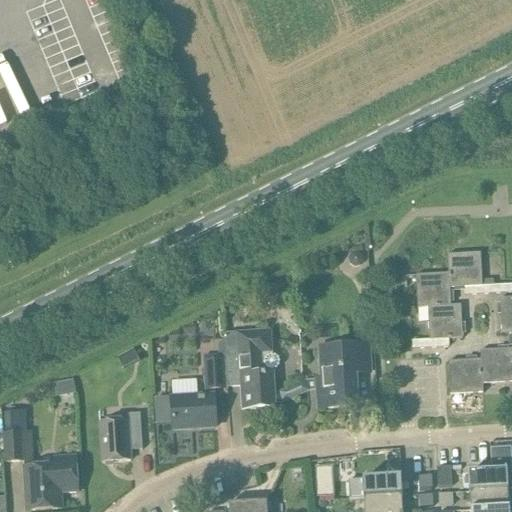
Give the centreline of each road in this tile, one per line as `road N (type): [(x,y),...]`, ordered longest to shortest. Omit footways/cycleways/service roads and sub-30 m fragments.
road 1 (primary): [(0,333),(511,79)]
road 2 (residential): [(122,511),(143,493),(322,438),(511,432)]
